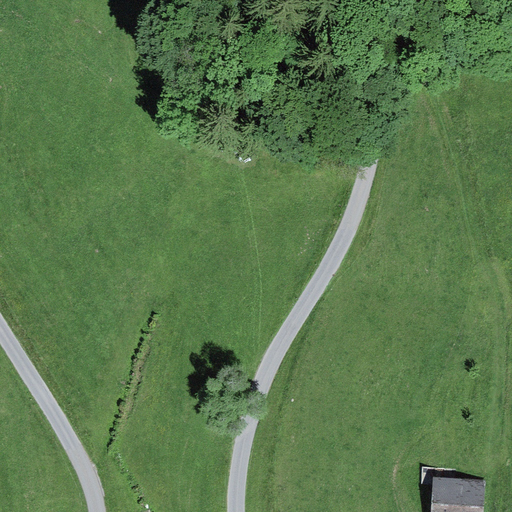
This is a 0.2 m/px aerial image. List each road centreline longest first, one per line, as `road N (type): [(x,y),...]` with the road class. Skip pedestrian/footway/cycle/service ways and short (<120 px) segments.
road 1 (unclassified): [(242,511),(248,447),(269,368),(332,271),(422,0)]
road 2 (unclassified): [(0,319),(67,426),(97,511)]
